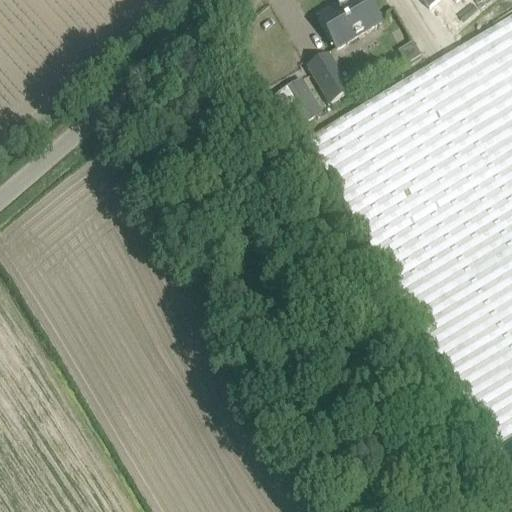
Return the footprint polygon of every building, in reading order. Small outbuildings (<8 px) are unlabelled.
[(381,25),(366,0),(351,0),(348,2),(348,4),(339,9),(338,8),(317,21),(335,52),(381,25)] [(421,0),(430,10),(441,0),(453,0),(456,3),(460,0),(421,0)] [(511,20),(307,143),(490,451),(511,437),(511,20)] [(405,67),(422,58),(414,44),(397,53),(405,67)] [(327,57),(308,68),(330,106),(349,94),(327,57)] [(317,114),(298,83),(274,97),(293,129),(317,114)]
